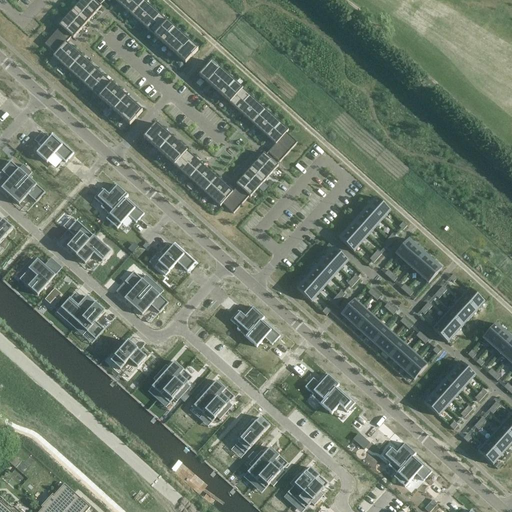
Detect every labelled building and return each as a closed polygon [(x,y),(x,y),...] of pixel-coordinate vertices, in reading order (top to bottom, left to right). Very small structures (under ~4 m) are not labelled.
[(92,0),(82,0),(80,3),(94,16),(101,8),(92,0)] [(119,0),(117,3),(124,10),(132,0),(119,0)] [(141,0),(132,0),(124,10),(132,16),(144,2),(141,0)] [(144,2),(132,16),(139,23),(152,9),(144,2)] [(80,3),(73,11),(87,23),(94,16),(80,3)] [(152,9),(139,23),(147,30),(159,16),(152,9)] [(73,11),(66,18),(80,31),(87,23),(73,11)] [(159,16),(147,30),(155,37),(167,23),(159,16)] [(66,18),(59,26),(60,28),(72,38),(73,39),(80,31),(66,18)] [(167,23),(155,37),(162,44),(175,30),(167,23)] [(60,28),(45,45),(56,55),(66,43),(66,44),(72,38),(60,28)] [(175,30),(162,44),(170,50),(182,36),(175,30)] [(182,36),(170,50),(177,57),(190,43),(182,36)] [(56,55),(53,57),(61,65),(74,51),(66,44),(66,43),(56,55)] [(190,43),(177,57),(185,64),(198,50),(197,50),(190,43)] [(74,51),(61,65),(69,71),(81,57),(74,51)] [(81,57),(69,71),(76,78),(89,64),(81,57)] [(212,63),(199,77),(207,84),(220,70),(212,63)] [(89,64),(76,78),(84,85),(96,71),(89,64)] [(220,70),(207,84),(215,91),(227,77),(220,70)] [(96,71),(84,85),(91,92),(104,78),(96,71)] [(227,77),(215,91),(222,97),(235,83),(227,77)] [(104,78),(91,92),(99,99),(112,85),(104,78)] [(235,83),(222,97),(222,98),(230,104),(242,90),(235,83)] [(112,85),(99,99),(107,105),(119,91),(112,85)] [(242,90),(230,104),(237,111),(250,97),(242,90)] [(119,91),(107,105),(114,112),(127,98),(119,91)] [(250,97),(237,111),(245,118),(257,104),(250,97)] [(127,98),(114,112),(122,119),(134,105),(127,98)] [(257,104),(245,118),(252,125),(265,111),(257,104)] [(134,105),(122,119),(130,126),(142,112),(134,105)] [(265,111),(252,125),(260,132),(273,118),(265,111)] [(273,118),(260,132),(268,138),(280,124),(273,118)] [(280,124),(268,138),(275,145),(276,145),(286,134),(288,132),(280,124)] [(157,125),(143,139),(151,146),(164,132),(157,125)] [(164,132),(151,146),(159,153),(172,139),(164,132)] [(275,145),(268,153),(279,163),(297,144),(286,134),(276,145),(275,145)] [(42,148),(36,154),(47,164),(55,154),(66,163),(74,154),(53,136),(51,138),(52,139),(51,141),(48,138),(48,137),(46,136),(38,145),(42,148)] [(172,139),(159,153),(167,159),(180,145),(172,139)] [(180,145),(167,159),(174,166),(187,152),(180,145)] [(187,152),(174,166),(182,173),(195,159),(187,152)] [(264,154),(257,162),(271,175),(278,167),(264,154)] [(195,159),(182,173),(189,180),(202,166),(195,159)] [(10,180),(1,190),(10,198),(32,174),(23,166),(19,170),(11,162),(2,172),(10,180)] [(257,162),(250,170),(264,182),(271,175),(257,162)] [(202,166),(189,180),(197,187),(210,173),(202,166)] [(250,170),(243,178),(257,190),(264,182),(250,170)] [(210,173),(197,187),(204,193),(218,179),(210,173)] [(32,174),(10,198),(19,206),(28,196),(36,203),(45,193),(28,178),(32,174)] [(243,178),(236,185),(238,187),(249,197),(250,198),(257,190),(243,178)] [(218,179),(204,193),(212,200),(225,186),(218,179)] [(102,190),(94,199),(102,206),(101,208),(109,216),(106,220),(128,197),(115,185),(111,190),(112,190),(114,191),(109,196),(106,194),(102,190)] [(225,186),(212,200),(220,207),(223,205),(233,193),(232,193),(225,186)] [(233,193),(223,205),(233,214),(249,197),(238,187),(232,193),(233,193)] [(128,197),(106,220),(117,230),(126,220),(128,216),(134,221),(133,221),(136,224),(144,215),(133,205),(132,207),(130,205),(129,205),(125,201),(128,197)] [(376,199),(368,207),(383,220),(391,212),(376,199)] [(368,207),(361,215),(376,228),(383,220),(368,207)] [(361,215),(354,223),(369,236),(376,228),(361,215)] [(0,244),(13,230),(3,222),(0,224),(0,244)] [(76,239),(67,249),(76,257),(94,237),(77,222),(68,232),(76,239)] [(354,223),(346,231),(361,244),(369,236),(354,223)] [(403,223),(399,227),(403,231),(407,227),(403,223)] [(346,231),(339,240),(354,253),(361,244),(346,231)] [(392,235),(388,239),(392,243),(396,239),(392,235)] [(94,237),(76,257),(85,265),(94,255),(102,263),(111,253),(94,237)] [(388,239),(384,244),(388,248),(392,243),(388,239)] [(409,240),(395,255),(404,262),(417,247),(409,240)] [(133,254),(138,247),(134,243),(128,250),(133,254)] [(163,258),(155,267),(165,277),(177,264),(187,273),(195,264),(175,245),(173,247),(174,248),(173,250),(169,247),(168,245),(159,254),(163,258)] [(417,247),(404,262),(412,270),(425,255),(417,247)] [(333,249),(326,257),(341,270),(348,262),(333,249)] [(377,251),(373,255),(378,259),(382,255),(377,251)] [(373,255),(370,260),(374,264),(378,259),(373,255)] [(425,255),(412,270),(420,277),(433,262),(425,255)] [(326,257),(319,265),(334,278),(341,270),(326,257)] [(37,278),(28,288),(38,296),(55,277),(37,261),(28,271),(37,278)] [(433,262),(420,277),(428,285),(442,270),(433,262)] [(319,265),(311,273),(326,286),(334,278),(319,265)] [(388,271),(385,275),(389,279),(393,275),(388,271)] [(133,290),(124,300),(133,308),(155,284),(146,276),(142,281),(134,273),(125,283),(133,290)] [(311,273),(304,281),(319,295),(326,286),(311,273)] [(393,275),(389,279),(394,283),(397,279),(393,275)] [(453,275),(449,280),(453,283),(457,279),(453,275)] [(355,276),(351,280),(355,284),(359,279),(355,276)] [(351,280),(347,285),(351,288),(355,284),(351,280)] [(304,281),(296,290),(311,303),(319,295),(304,281)] [(155,284),(133,308),(142,316),(151,307),(159,314),(168,304),(160,296),(164,292),(155,284)] [(442,287),(438,291),(443,295),(447,291),(442,287)] [(55,289),(51,294),(56,298),(55,299),(57,301),(58,300),(62,295),(55,289)] [(372,289),(368,293),(372,297),(376,293),(372,289)] [(469,290),(462,298),(477,311),(484,303),(469,290)] [(438,291),(434,296),(438,300),(443,295),(438,291)] [(341,292),(337,296),(341,300),(345,295),(341,292)] [(376,293),(372,297),(377,301),(380,297),(376,293)] [(55,299),(56,298),(51,294),(45,300),(50,305),(55,299)] [(337,296),(333,301),(337,304),(341,300),(337,296)] [(70,299),(61,309),(78,325),(96,305),(87,297),(78,307),(70,299)] [(462,298),(455,306),(470,319),(477,311),(462,298)] [(354,301),(341,316),(349,323),(362,308),(354,301)] [(428,303),(424,308),(428,311),(432,307),(428,303)] [(388,304),(384,308),(388,312),(392,308),(388,304)] [(96,305),(78,325),(96,341),(105,331),(96,323),(105,313),(96,305)] [(455,306),(447,314),(462,328),(470,319),(455,306)] [(238,312),(230,321),(238,329),(237,330),(246,339),(264,319),(251,307),(247,312),(248,312),(250,313),(245,319),(242,316),(238,312)] [(326,308),(322,313),(326,316),(330,312),(326,308)] [(362,308),(349,323),(357,330),(370,315),(362,308)] [(392,308),(388,312),(393,316),(396,312),(392,308)] [(424,308),(420,312),(424,316),(428,311),(424,308)] [(447,314),(440,322),(455,336),(462,328),(447,314)] [(370,315),(357,330),(365,337),(378,322),(370,315)] [(404,318),(400,322),(404,326),(408,322),(404,318)] [(264,319),(246,339),(257,348),(265,339),(272,346),(280,337),(269,327),(268,329),(266,327),(261,323),(263,321),(264,319)] [(378,322),(365,337),(373,345),(386,330),(378,322)] [(408,322),(404,326),(409,330),(413,326),(408,322)] [(440,322),(433,331),(448,344),(455,336),(440,322)] [(496,324),(482,339),(490,347),(504,332),(496,324)] [(386,330),(373,345),(381,352),(394,337),(386,330)] [(504,332),(490,347),(498,354),(511,339),(504,332)] [(394,337),(381,352),(389,359),(403,344),(394,337)] [(511,338),(511,339),(498,354),(507,361),(511,355),(511,338)] [(128,342),(111,362),(120,371),(129,361),(137,368),(146,358),(128,342)] [(403,344),(389,359),(397,366),(411,351),(403,344)] [(436,347),(433,351),(437,356),(441,352),(436,347)] [(411,351),(397,366),(405,374),(419,359),(411,351)] [(471,351),(468,356),(472,360),(476,355),(471,351)] [(419,359),(405,374),(414,381),(427,366),(419,359)] [(480,359),(476,363),(480,367),(484,363),(480,359)] [(156,383),(152,388),(161,396),(183,371),(175,363),(166,372),(164,370),(163,369),(153,380),(156,383)] [(461,363),(453,371),(468,385),(476,377),(461,363)] [(183,371),(161,396),(170,404),(174,399),(178,402),(188,391),(186,390),(184,388),(193,379),(183,371)] [(453,371),(446,379),(461,393),(468,385),(453,371)] [(496,373),(492,377),(497,382),(500,377),(496,373)] [(313,379),(305,388),(313,396),(312,398),(321,406),(339,386),(326,375),(322,379),(323,380),(323,379),(325,381),(320,386),(317,383),(313,379)] [(446,379),(438,388),(453,401),(461,393),(446,379)] [(198,402),(194,407),(203,415),(226,390),(217,382),(208,391),(206,389),(205,388),(195,399),(198,402)] [(339,386),(321,406),(331,415),(339,407),(347,413),(355,404),(344,394),(343,396),(341,394),(340,395),(336,390),(339,386)] [(438,388),(431,396),(446,409),(453,401),(438,388)] [(226,390),(203,415),(212,423),(216,418),(220,421),(230,410),(229,409),(228,409),(226,407),(235,398),(226,390)] [(483,390),(478,395),(483,398),(487,394),(483,390)] [(431,396),(424,404),(439,417),(446,409),(431,396)] [(496,402),(492,407),(496,410),(500,406),(496,402)] [(468,406),(464,411),(468,414),(472,410),(468,406)] [(492,407),(488,411),(492,415),(496,410),(492,407)] [(242,438),(235,447),(245,455),(270,427),(260,418),(254,426),(252,424),(251,423),(239,436),(242,438)] [(482,418),(478,423),(482,426),(486,422),(482,418)] [(511,423),(507,420),(500,428),(511,438),(511,423)] [(453,423),(449,427),(454,431),(457,426),(453,423)] [(478,423),(474,427),(478,431),(482,426),(478,423)] [(511,438),(500,428),(493,436),(508,450),(511,444),(511,438)] [(353,441),(358,445),(364,439),(358,434),(353,441)] [(467,435),(463,439),(467,443),(471,439),(467,435)] [(493,436),(485,444),(500,458),(508,450),(493,436)] [(369,444),(364,439),(358,445),(364,450),(369,444)] [(386,453),(382,457),(385,461),(390,465),(388,466),(392,470),(397,474),(395,476),(394,478),(415,455),(409,449),(403,444),(401,446),(399,448),(401,450),(397,454),(395,452),(393,451),(390,448),(386,453)] [(485,444),(478,453),(493,466),(500,458),(485,444)] [(252,469),(247,474),(252,478),(256,482),(279,457),(270,449),(262,458),(259,455),(249,466),(252,469)] [(415,455),(394,478),(399,482),(405,488),(409,483),(416,475),(420,479),(424,482),(428,478),(432,473),(426,468),(422,465),(421,463),(418,467),(411,461),(416,455),(415,455)] [(279,457),(256,482),(261,486),(264,489),(265,490),(270,485),(271,487),(273,488),(277,483),(283,477),(280,474),(288,465),(279,457)] [(293,488),(287,494),(289,496),(296,502),(319,477),(310,469),(303,476),(300,480),(296,477),(293,481),(290,485),(291,486),(293,488)] [(319,477),(296,502),(303,508),(305,510),(311,504),(312,505),(314,507),(319,502),(321,500),(318,497),(324,490),(328,485),(319,477)] [(0,498),(0,497),(0,511),(86,511),(90,508),(64,485),(54,496),(52,495),(41,507),(43,509),(39,511),(19,511),(13,507),(12,508),(0,498)]
